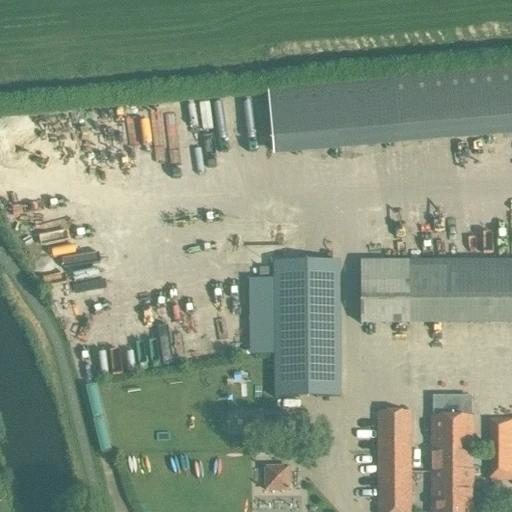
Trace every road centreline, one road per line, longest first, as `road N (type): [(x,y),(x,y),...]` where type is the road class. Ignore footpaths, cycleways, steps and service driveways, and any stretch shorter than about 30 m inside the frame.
road 1 (unknown): [(342,199),(138,201),(36,174)]
road 2 (unknown): [(349,368),(342,199)]
road 3 (unknown): [(511,192),(342,199)]
road 4 (unknown): [(349,368),(511,364)]
road 5 (unknown): [(359,511),(349,368)]
